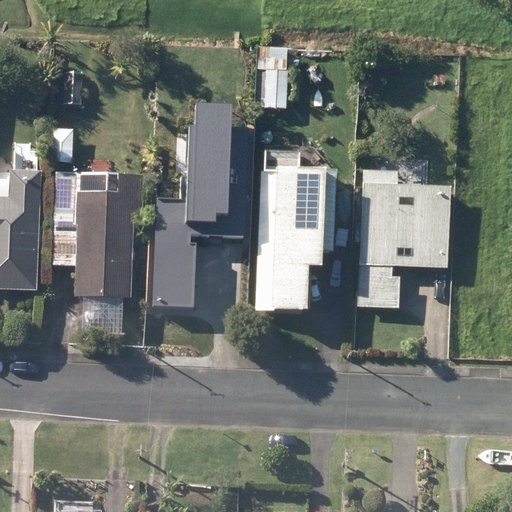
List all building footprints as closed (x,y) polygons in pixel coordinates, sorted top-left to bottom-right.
[(61,104),(80,104),(81,72),(62,71),(61,104)] [(261,108),(284,108),(284,73),(261,73),(261,108)] [(52,129),(51,163),(69,163),(70,130),(52,129)] [(297,253),(326,254),(327,172),(293,171),(294,154),(255,153),(251,312),(295,313),(297,253)] [(153,207),(152,230),(157,231),(155,296),(216,298),(219,244),(197,243),(197,227),(234,229),(237,171),(198,170),(197,209),(153,207)] [(0,290),(30,292),(35,173),(4,171),(3,200),(0,199),(0,290)] [(418,178),(395,177),(395,172),(360,171),(354,307),(395,309),(396,278),(388,278),(389,268),(443,270),(447,188),(418,187),(418,178)] [(70,267),(69,298),(126,299),(129,214),(138,215),(139,178),(50,175),(47,266),(70,267)]
